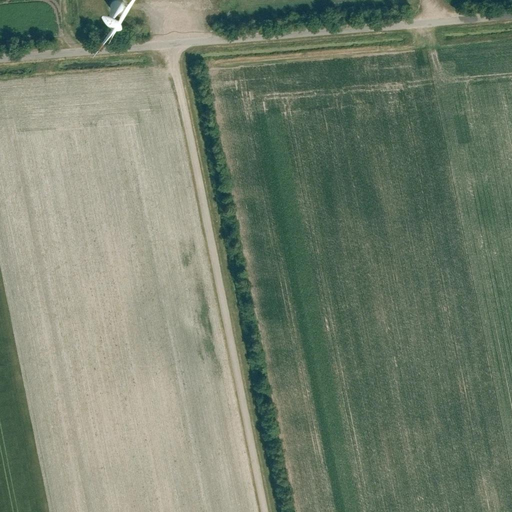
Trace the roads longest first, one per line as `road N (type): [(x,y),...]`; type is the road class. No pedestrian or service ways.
road 1 (unclassified): [(0,59),(511,16)]
road 2 (track): [(172,44),(266,511)]
